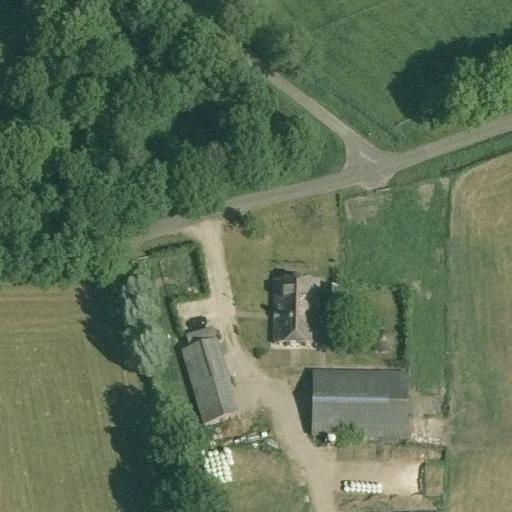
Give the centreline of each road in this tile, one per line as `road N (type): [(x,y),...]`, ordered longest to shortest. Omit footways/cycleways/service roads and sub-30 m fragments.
road 1 (unclassified): [(0,256),(361,174)]
road 2 (unclassified): [(361,174),(155,0)]
road 3 (unclassified): [(361,174),(511,135)]
